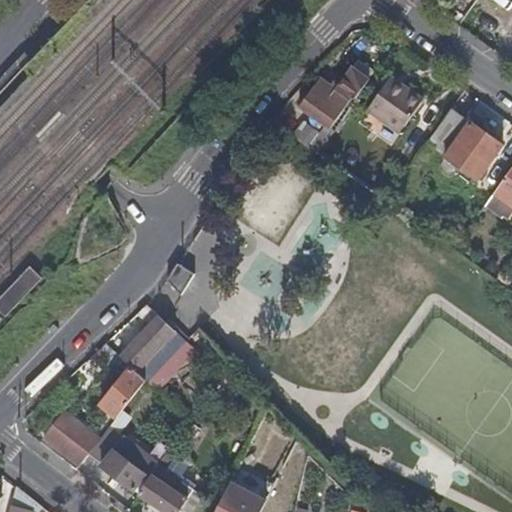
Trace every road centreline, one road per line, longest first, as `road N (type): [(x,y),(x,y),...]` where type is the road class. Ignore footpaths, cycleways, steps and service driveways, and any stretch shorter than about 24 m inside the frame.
road 1 (residential): [(161,226),(252,108),(354,0)]
road 2 (residential): [(0,413),(131,271),(161,226)]
road 3 (residential): [(161,226),(0,80)]
road 4 (residential): [(511,85),(395,0)]
